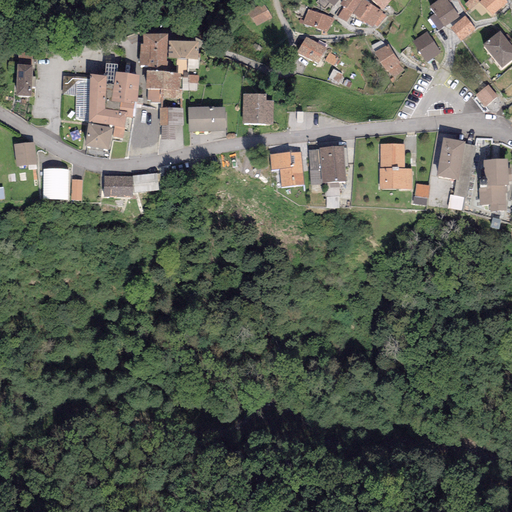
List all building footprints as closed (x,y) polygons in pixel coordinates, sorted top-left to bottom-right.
[(322,0),(333,9),(340,0),(322,0)] [(362,1),(360,0),(343,0),(340,6),(343,9),(338,19),(346,23),(352,15),(372,30),(374,27),(377,29),(386,17),(382,15),(383,13),(362,0),(362,1)] [(392,0),(369,0),(382,12),(392,0)] [(442,0),(437,0),(439,2),(428,10),(443,29),(457,18),(443,0),(442,0)] [(479,5),(483,0),(470,0),(464,6),(470,12),(478,4),(479,5)] [(483,0),(479,5),(492,18),(508,3),(504,0),(483,0)] [(263,6),(249,15),(257,28),(271,19),(263,6)] [(333,19),(308,11),(303,26),(328,34),(333,19)] [(483,28),(472,16),(460,26),(471,38),(483,28)] [(441,56),(427,35),(412,45),(425,66),(441,56)] [(511,63),(511,49),(500,35),(483,49),(502,72),(511,63)] [(167,38),(143,38),(143,47),(140,46),(140,70),(166,71),(167,38)] [(327,50),(306,39),(297,56),(318,67),(327,50)] [(199,46),(169,45),(168,61),(198,63),(199,46)] [(394,55),(387,46),(373,53),(380,66),(389,77),(391,76),(393,78),(403,70),(394,55)] [(18,50),(18,59),(33,59),(33,50),(18,50)] [(31,69),(18,68),(17,99),(30,99),(31,69)] [(180,76),(146,74),(146,92),(161,93),(161,100),(183,101),(183,91),(180,91),(180,76)] [(140,78),(115,75),(113,88),(111,104),(120,105),(131,107),(131,105),(134,105),(136,105),(140,78)] [(105,81),(91,79),(88,126),(114,129),(113,138),(123,139),(126,119),(126,116),(119,115),(105,113),(105,87),(105,81)] [(111,104),(113,88),(105,87),(105,113),(119,115),(120,105),(111,104)] [(497,97),(488,87),(477,98),(486,108),(497,97)] [(243,97),(243,110),(242,126),(273,127),(273,103),(266,103),(266,97),(243,97)] [(131,107),(120,105),(119,115),(126,116),(126,119),(132,120),(134,105),(131,105),(131,107)] [(183,110),(159,110),(159,127),(162,127),(162,141),(175,141),(175,126),(183,126),(183,110)] [(226,110),(189,111),(189,134),(226,133),(226,110)] [(112,132),(89,127),(85,150),(109,154),(112,132)] [(465,144),(443,141),(437,179),(459,183),(465,144)] [(35,145),(15,147),(17,169),(37,167),(35,145)] [(404,146),(379,146),(379,192),(412,192),(411,170),(404,170),(404,146)] [(343,149),(307,152),(310,187),(330,185),(330,189),(340,188),(340,184),(346,183),(343,149)] [(302,153),(271,156),(272,171),(279,170),(280,190),(305,188),(302,153)] [(507,163),(484,164),(484,190),(479,190),(480,207),(490,207),(491,214),(505,213),(504,194),(507,194),(507,191),(509,191),(509,183),(511,182),(511,181),(511,170),(508,170),(507,163)] [(157,175),(132,177),(132,195),(158,193),(157,175)] [(132,177),(104,178),(104,200),(133,199),(132,195),(132,177)] [(83,181),(72,181),(71,202),(81,202),(83,181)] [(430,187),(416,186),(415,198),(429,199),(430,187)] [(463,199),(450,197),(449,211),(462,212),(463,199)]
